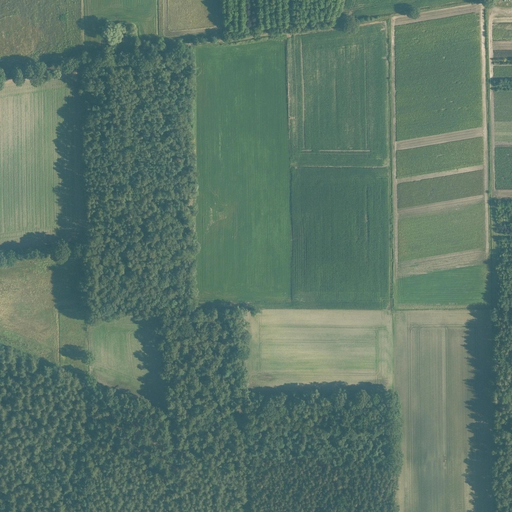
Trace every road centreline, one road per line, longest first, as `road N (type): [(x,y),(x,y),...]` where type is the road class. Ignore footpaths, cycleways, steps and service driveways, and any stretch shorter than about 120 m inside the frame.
road 1 (track): [(0,75),(486,0)]
road 2 (track): [(246,511),(243,305)]
road 3 (track): [(85,511),(84,382)]
